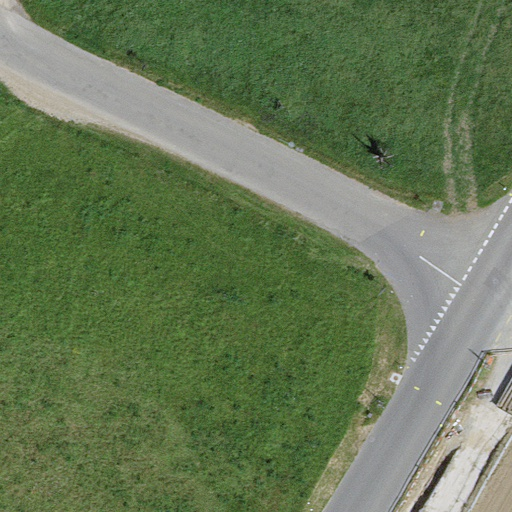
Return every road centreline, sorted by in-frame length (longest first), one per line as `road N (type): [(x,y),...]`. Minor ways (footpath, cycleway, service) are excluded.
road 1 (unclassified): [(0,38),(363,214),(491,294)]
road 2 (tertiary): [(360,511),(491,294)]
